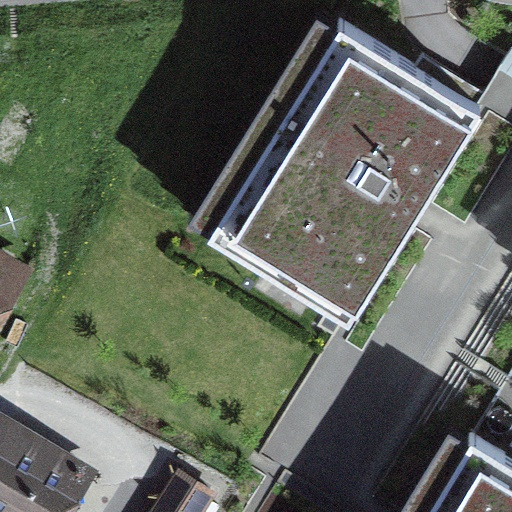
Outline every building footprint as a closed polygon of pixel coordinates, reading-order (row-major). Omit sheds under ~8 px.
[(348,316),(480,104),(340,17),(208,230),(348,316)] [(0,306),(15,283),(0,273),(0,306)] [(49,511),(78,466),(5,421),(0,428),(0,511),(49,511)] [(511,511),(511,456),(471,431),(420,511),(511,511)] [(196,511),(165,492),(151,511),(196,511)]
